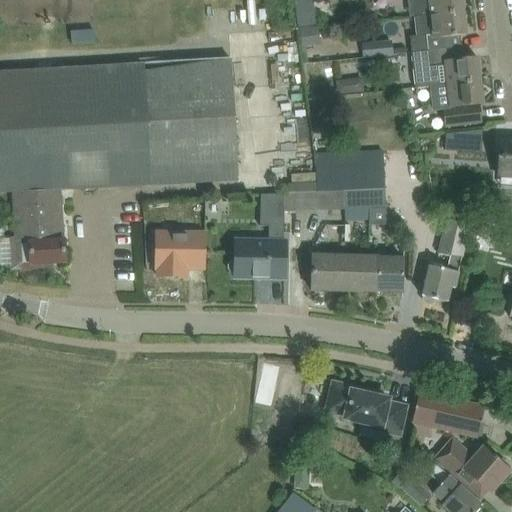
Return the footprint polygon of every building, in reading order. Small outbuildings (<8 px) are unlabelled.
[(312,0),(293,0),(298,30),(316,27),(312,0)] [(407,0),(409,17),(414,17),(463,12),(461,0),(407,0)] [(427,52),(460,48),(459,36),(466,35),(463,12),(414,17),(416,37),(409,38),(411,54),(427,52)] [(427,52),(411,54),(415,88),(431,86),(438,86),(480,81),(477,58),(462,60),(460,48),(427,52)] [(145,71),(144,65),(0,73),(0,193),(12,193),(15,239),(10,239),(12,270),(47,267),(47,264),(65,263),(62,222),(60,190),(149,184),(238,180),(237,164),(232,86),(229,59),(145,71)] [(438,86),(431,86),(433,110),(440,109),(443,109),(443,112),(445,127),(481,124),(479,105),(483,104),(480,81),(438,86)] [(297,137),(282,138),(285,174),(313,172),(310,136),(309,122),(296,123),(297,137)] [(446,135),(444,151),(458,152),(459,133),(446,135)] [(511,142),(501,142),(499,174),(511,174),(511,142)] [(317,187),(283,189),(283,196),(284,211),(344,209),(345,222),(369,220),(369,207),(385,207),(383,173),(388,173),(387,151),(315,155),(317,187)] [(261,195),(260,226),(269,226),(284,226),(284,211),(283,196),(261,195)] [(426,277),(422,297),(423,297),(423,300),(424,303),(427,304),(429,305),(432,304),(435,303),(436,300),(447,303),(451,288),(455,289),(460,269),(470,226),(468,226),(447,221),(439,255),(449,257),(446,270),(442,269),(443,265),(430,262),(430,266),(429,266),(426,277)] [(203,232),(156,232),(156,275),(186,275),(186,270),(203,270),(203,232)] [(227,266),(227,270),(230,273),(234,273),(234,279),(285,280),(285,260),(286,241),(284,241),(269,241),(235,240),(235,259),(235,262),(230,262),(227,266)] [(312,256),(312,271),(311,291),(342,292),(343,256),(312,256)] [(368,257),(343,256),(342,292),(377,293),(377,274),(368,274),(368,257)] [(377,274),(377,293),(402,293),(403,259),(382,258),(368,257),(368,274),(377,274)] [(333,384),(327,412),(345,416),(345,419),(380,428),(380,431),(399,435),(405,407),(387,403),(388,400),(368,395),(369,392),(333,384)] [(477,439),(478,436),(474,435),(477,424),(480,425),(484,407),(483,407),(419,392),(412,423),(476,438),(476,439),(477,439)] [(442,466),(456,479),(471,492),(479,483),(491,493),(501,482),(502,483),(505,483),(510,477),(510,474),(509,473),(509,472),(508,472),(510,471),(510,467),(502,460),(498,461),(497,462),(496,461),(497,459),(494,456),(492,458),(482,449),(473,459),(460,447),(442,466)] [(432,494),(442,503),(441,504),(449,511),(476,511),(482,506),(448,476),(434,464),(427,473),(441,485),(432,494)] [(294,477),(294,489),(309,490),(309,478),(294,477)] [(410,477),(400,487),(421,507),(431,496),(410,477)]
